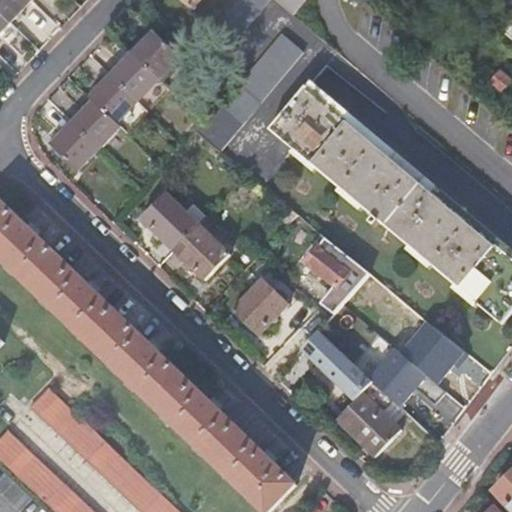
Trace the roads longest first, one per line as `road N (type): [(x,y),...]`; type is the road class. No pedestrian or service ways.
road 1 (residential): [(9,145),(387,511)]
road 2 (residential): [(511,183),(375,66),(329,0)]
road 3 (residential): [(9,145),(111,0)]
road 4 (residential): [(511,397),(423,511)]
